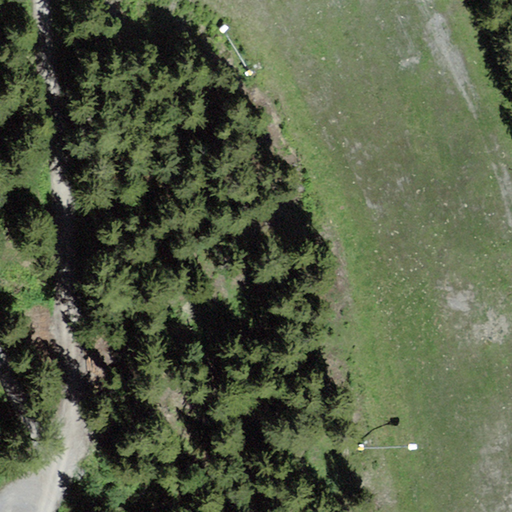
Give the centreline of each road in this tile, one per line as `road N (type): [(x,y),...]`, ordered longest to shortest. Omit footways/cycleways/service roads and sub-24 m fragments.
road 1 (track): [(63,494),(76,356),(37,0)]
road 2 (track): [(425,0),(511,185)]
road 3 (track): [(63,494),(0,351)]
